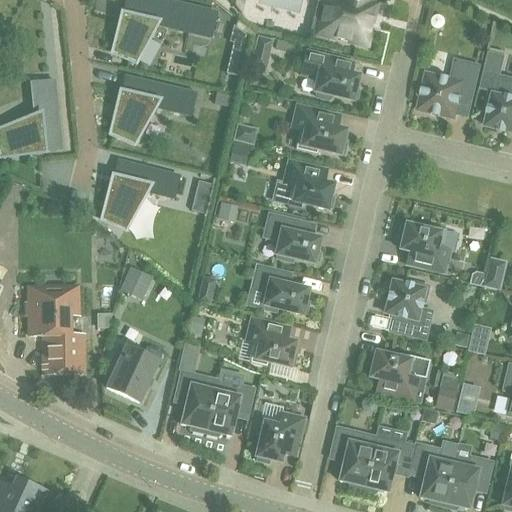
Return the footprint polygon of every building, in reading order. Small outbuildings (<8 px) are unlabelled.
[(134,61),(147,39),(152,40),(154,28),(155,28),(155,26),(209,39),(211,39),(217,14),(157,0),(125,0),(113,54),(135,63),(135,62),(134,61)] [(226,0),(240,13),(243,0),(226,0)] [(317,36),(365,47),(374,8),(370,7),(371,0),(339,0),(340,0),(339,0),(316,0),(309,34),(317,36)] [(358,78),(350,76),(353,64),(336,59),(307,52),(301,78),(316,81),(313,94),(315,94),(317,99),(328,102),(332,98),(352,103),(353,101),(357,100),(358,92),(355,89),(358,78)] [(480,67),(454,61),(450,81),(426,75),(423,87),(419,89),(417,96),(420,99),(417,112),(454,121),(459,97),(472,100),(480,67)] [(193,94),(123,78),(117,103),(116,103),(109,136),(131,146),(132,144),(131,144),(151,108),(182,115),(182,116),(188,117),(193,94)] [(0,132),(0,156),(1,158),(60,152),(53,81),(29,83),(33,120),(0,132)] [(490,92),(485,112),(489,112),(485,128),(511,134),(511,99),(511,100),(505,99),(506,95),(490,92)] [(291,130),(300,132),(296,151),(316,155),(317,152),(339,157),(340,155),(343,156),(346,144),(343,143),(345,132),(336,130),(339,117),(297,107),(291,130)] [(171,201),(174,201),(180,178),(117,163),(102,221),(124,231),(125,229),(124,229),(144,193),(172,200),(171,201)] [(283,185),(292,187),(291,191),(288,206),(303,209),(304,206),(326,212),(327,209),(331,210),(333,199),(330,198),(332,186),(323,184),(326,172),(288,163),(283,185)] [(278,243),(275,257),(277,257),(276,261),(292,264),(293,261),(314,266),(314,264),(318,263),(320,255),(317,252),(320,241),(294,235),(297,222),(268,215),(262,239),(278,243)] [(440,250),(444,231),(428,228),(428,231),(405,226),(404,228),(401,227),(398,239),(402,240),(399,251),(408,253),(406,266),(443,275),(448,253),(440,250)] [(282,285),(285,274),(256,267),(250,290),(266,294),(263,307),(265,308),(264,311),(276,314),(277,311),(301,317),(302,315),(306,315),(308,304),(305,303),(307,291),(282,285)] [(129,268),(119,290),(130,295),(140,273),(129,268)] [(485,274),(482,288),(498,292),(501,278),(485,274)] [(388,333),(425,342),(431,313),(419,310),(421,303),(424,304),(428,288),(413,284),(412,288),(392,283),(384,315),(392,317),(388,333)] [(28,301),(29,338),(42,338),(42,376),(83,375),(83,336),(69,336),(69,317),(77,317),(76,301),(76,287),(28,288),(28,301)] [(285,342),(288,329),(251,321),(245,343),(254,345),(253,348),(254,348),(250,364),(265,367),(266,364),(289,369),(289,367),(293,368),(296,356),(292,355),(295,344),(285,342)] [(125,347),(125,348),(119,345),(112,359),(118,361),(106,388),(140,403),(157,365),(161,363),(165,355),(163,350),(151,345),(146,347),(142,355),(125,347)] [(410,375),(413,359),(398,356),(398,359),(375,354),(374,356),(371,355),(368,367),(371,368),(369,379),(378,381),(375,394),(413,403),(418,380),(409,378),(410,375)] [(511,366),(508,366),(502,392),(511,394),(511,401),(509,401),(505,417),(511,418),(511,366)] [(204,435),(217,381),(180,373),(174,398),(186,401),(180,426),(190,428),(192,433),(204,435)] [(218,382),(217,381),(204,435),(216,438),(219,435),(229,438),(235,412),(248,415),(254,390),(240,387),(239,391),(217,385),(218,382)] [(454,395),(441,392),(437,408),(450,411),(454,395)] [(303,420),(281,415),(279,424),(276,423),(260,420),(257,435),(260,435),(255,458),(257,459),(256,462),(268,465),(268,462),(280,464),(282,455),(294,458),(303,420)] [(362,492),(374,438),(335,429),(329,454),(344,457),(338,483),(348,485),(349,489),(362,492)] [(374,438),(362,492),(374,495),(377,492),(387,494),(393,469),(408,473),(415,445),(414,445),(414,447),(374,438)] [(415,445),(408,473),(409,473),(410,471),(425,474),(419,499),(429,502),(430,506),(442,509),(454,459),(453,458),(452,466),(438,463),(441,451),(415,445)] [(454,459),(442,509),(455,511),(457,509),(467,511),(473,486),(486,489),(492,464),(469,458),(468,462),(454,459)] [(511,511),(511,468),(510,468),(510,470),(506,469),(502,485),(506,486),(501,507),(503,507),(504,511),(506,511),(511,511)] [(0,511),(36,511),(45,493),(26,485),(27,483),(16,478),(11,491),(0,486),(0,511)]
